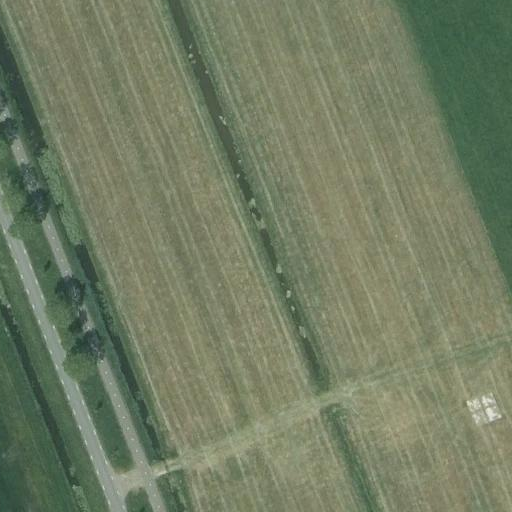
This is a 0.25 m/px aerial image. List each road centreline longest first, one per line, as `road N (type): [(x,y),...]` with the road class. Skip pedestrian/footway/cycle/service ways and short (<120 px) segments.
road 1 (unclassified): [(114,511),(0,217)]
road 2 (track): [(60,511),(0,358)]
